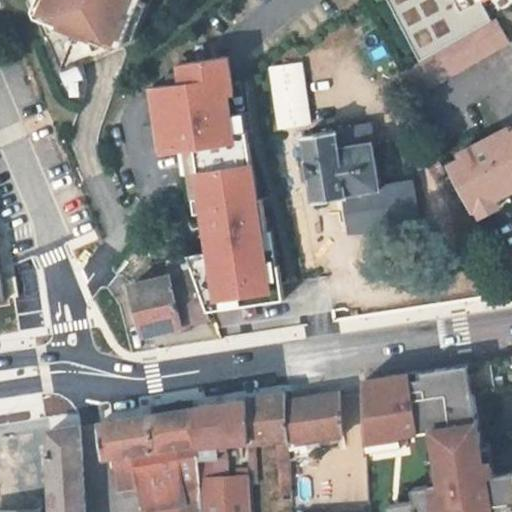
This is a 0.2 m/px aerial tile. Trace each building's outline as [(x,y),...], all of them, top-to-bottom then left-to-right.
[(31,0),(44,31),(51,28),(39,0),(31,0)] [(97,56),(126,45),(120,28),(124,19),(130,21),(138,0),(39,0),(51,28),(44,31),(59,70),(97,56)] [(120,28),(126,45),(133,42),(148,5),(149,0),(138,0),(130,21),(124,19),(120,28)] [(388,0),(423,63),(501,20),(494,8),(508,0),(388,0)] [(423,63),(401,74),(415,97),(511,42),(501,20),(423,63)] [(184,82),(152,90),(161,152),(185,148),(197,214),(205,213),(209,253),(190,256),(209,311),(286,299),(276,229),(269,230),(266,198),(257,199),(246,114),(231,115),(224,59),(183,65),(184,82)] [(275,64),(279,127),(313,126),(310,62),(275,64)] [(350,222),(351,232),(419,222),(414,184),(381,189),(372,127),(305,136),(309,160),(308,161),(311,178),(312,178),(316,202),(347,198),(347,201),(350,222)] [(463,158),(449,165),(473,212),(511,191),(511,132),(501,138),(499,134),(460,154),(463,158)] [(341,223),(350,222),(347,201),(339,202),(341,223)] [(511,252),(503,252),(497,255),(508,278),(511,275),(511,252)] [(131,286),(134,295),(144,337),(212,319),(209,311),(190,256),(152,265),(156,280),(131,286)] [(18,298),(15,278),(3,280),(6,300),(18,298)] [(118,344),(144,337),(134,295),(107,302),(110,314),(92,324),(97,342),(117,337),(118,344)] [(365,381),(367,442),(403,434),(402,432),(433,427),(437,454),(442,482),(432,483),(414,486),(416,499),(389,503),(390,511),(511,511),(511,470),(494,474),(491,459),(491,458),(485,459),(482,441),(475,392),(511,385),(511,357),(469,364),(365,381)] [(288,400),(291,459),(322,458),(321,440),(344,436),(341,392),(288,400)] [(288,393),(247,399),(250,442),(249,442),(249,452),(257,452),(256,442),(280,440),(283,500),(293,499),(291,459),(288,400),(288,393)] [(202,511),(252,511),(250,469),(237,469),(238,476),(230,477),(228,443),(249,442),(250,442),(247,399),(196,407),(202,511)] [(144,511),(202,511),(196,407),(100,423),(106,458),(115,456),(135,453),(140,489),(144,511)] [(50,432),(51,455),(53,511),(85,511),(81,427),(50,432)] [(43,511),(42,433),(0,438),(0,511),(43,511)] [(367,442),(368,452),(405,444),(403,434),(367,442)] [(485,459),(491,458),(491,459),(495,458),(492,439),(482,441),(485,459)] [(115,456),(120,492),(140,489),(135,453),(115,456)] [(427,456),(432,483),(442,482),(437,454),(427,456)]
